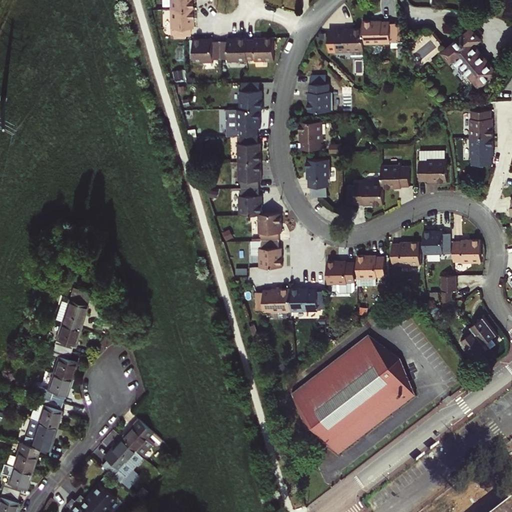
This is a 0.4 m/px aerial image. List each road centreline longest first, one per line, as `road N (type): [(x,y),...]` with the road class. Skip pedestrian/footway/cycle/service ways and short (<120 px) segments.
road 1 (residential): [(309,26),(287,74),(279,127),(283,171),(301,209),(347,237),(427,204),(471,208),(493,231),(492,292),(511,324)]
road 2 (residential): [(511,368),(322,511)]
road 3 (residential): [(113,365),(101,423),(29,511)]
